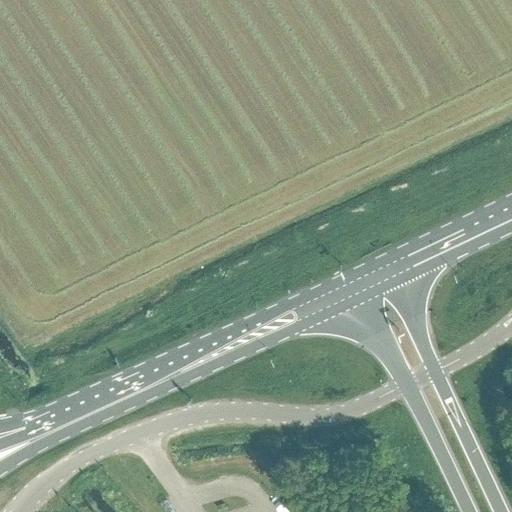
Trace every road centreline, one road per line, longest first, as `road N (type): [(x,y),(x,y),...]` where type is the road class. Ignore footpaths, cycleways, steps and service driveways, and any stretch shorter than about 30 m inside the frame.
road 1 (unclassified): [(13,511),(56,471),(158,424),(227,409),(326,415),(406,383)]
road 2 (primary): [(0,465),(361,296)]
road 3 (primary): [(368,267),(23,419)]
road 4 (primary): [(511,198),(368,267)]
road 5 (motorway): [(499,511),(433,370)]
road 6 (motorway): [(406,383),(467,511)]
road 7 (primary): [(393,280),(511,224)]
